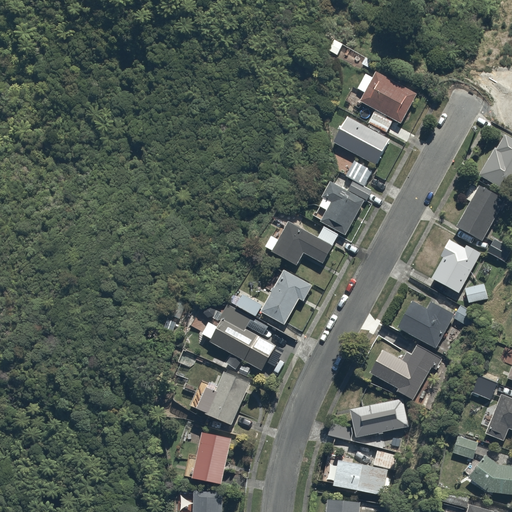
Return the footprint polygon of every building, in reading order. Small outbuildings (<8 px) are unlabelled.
[(344,44),(335,40),(330,51),(338,55),(344,44)] [(403,125),(419,93),(377,72),(374,77),(366,73),(357,90),(364,93),(359,103),(403,125)] [(391,139),(347,116),(333,142),(378,165),(391,139)] [(509,192),(511,186),(511,138),(503,133),(479,175),(509,192)] [(362,198),(332,183),(320,207),(327,210),(320,223),(344,235),(362,198)] [(505,203),(478,188),(456,228),(483,243),(505,203)] [(333,247),(289,222),(279,240),(273,236),(266,248),(296,265),(303,254),(323,265),(333,247)] [(340,234),(323,226),(317,238),(334,246),(340,234)] [(482,253),(450,238),(440,258),(442,259),(433,278),(463,293),(482,253)] [(511,250),(495,239),(487,252),(505,263),(511,251),(511,250)] [(260,312),(285,325),(300,297),(305,300),(313,284),(284,268),(260,312)] [(488,286),(467,288),(469,303),(489,301),(488,286)] [(262,303),(244,294),(237,306),(256,315),(262,303)] [(429,311),(410,301),(397,327),(437,349),(455,315),(433,303),(429,311)] [(209,322),(202,333),(211,338),(209,342),(261,372),(276,346),(246,329),(252,320),(228,306),(217,326),(209,322)] [(411,401),(440,355),(421,343),(414,355),(410,352),(404,361),(384,348),(368,373),(411,401)] [(228,425),(251,379),(229,368),(221,386),(202,377),(188,405),(228,425)] [(500,382),(480,374),(472,393),(493,401),(500,382)] [(511,397),(502,393),(485,433),(505,442),(510,430),(511,430),(511,397)] [(350,415),(355,430),(352,440),(391,452),(398,427),(412,422),(404,398),(350,415)] [(351,429),(332,424),(329,434),(348,440),(351,429)] [(235,436),(204,429),(194,477),(225,484),(235,436)] [(480,440),(458,433),(451,454),(474,462),(480,440)] [(339,459),(334,486),(386,495),(394,453),(376,450),(373,465),(339,459)] [(511,465),(504,465),(486,454),(467,476),(486,490),(511,494),(511,465)] [(447,489),(443,500),(467,509),(465,511),(500,511),(472,502),(474,498),(447,489)] [(224,511),(225,492),(194,490),(193,511),(224,511)] [(358,511),(361,500),(331,496),(328,511),(358,511)]
